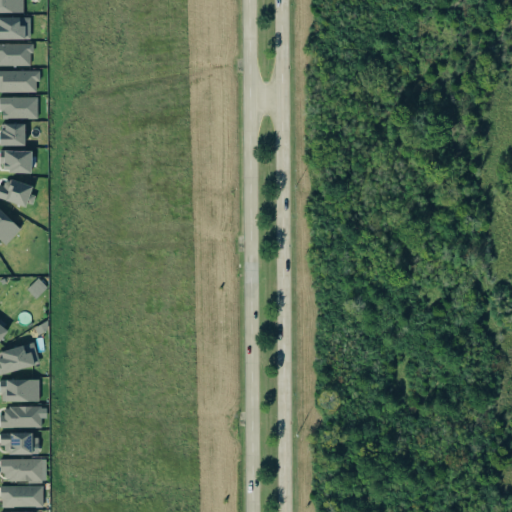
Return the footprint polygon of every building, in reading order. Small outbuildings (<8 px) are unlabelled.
[(0,0),(0,12),(23,12),(23,0),(0,0)] [(0,16),(0,38),(29,39),(30,17),(0,16)] [(0,65),(32,65),(31,43),(0,43),(0,65)] [(0,70),(0,91),(38,92),(38,70),(0,70)] [(37,97),(0,96),(0,118),(37,118),(37,97)] [(0,145),(25,145),(24,123),(0,123),(0,145)] [(31,151),(0,149),(0,171),(31,172),(31,151)] [(0,199),(27,205),(31,186),(0,179),(0,199)] [(0,239),(5,245),(20,229),(0,209),(0,239)] [(47,287),(38,278),(26,289),(35,298),(47,287)] [(0,340),(8,330),(0,324),(0,340)] [(39,364),(33,342),(0,350),(0,371),(1,374),(39,364)] [(39,379),(0,378),(0,400),(38,401),(39,379)] [(0,427),(41,427),(41,418),(46,418),(46,406),(5,406),(5,414),(0,414),(0,427)] [(1,433),(1,454),(38,454),(37,433),(1,433)] [(45,458),(1,459),(1,481),(45,481),(45,458)] [(0,486),(1,507),(43,507),(42,485),(0,486)]
